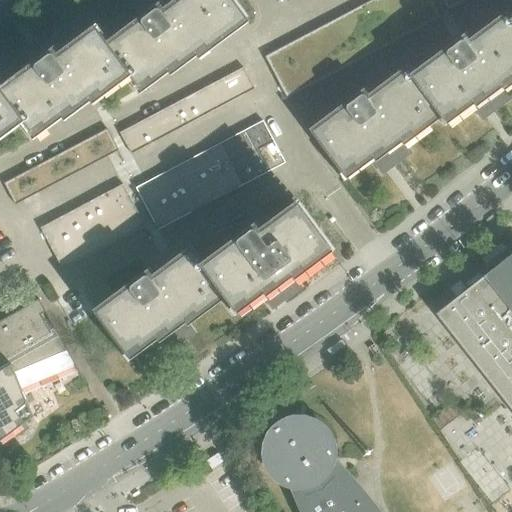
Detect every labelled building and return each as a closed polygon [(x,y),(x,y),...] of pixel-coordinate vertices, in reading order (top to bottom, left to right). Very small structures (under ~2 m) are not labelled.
[(206,49),(245,20),(230,0),(180,0),(165,12),(161,6),(148,16),(166,40),(155,48),(169,67),(176,62),(178,65),(204,46),(206,49)] [(388,19),(378,0),(373,0),(367,3),(378,25),(388,19)] [(399,14),(391,0),(378,0),(388,19),(399,14)] [(409,8),(404,0),(391,0),(399,14),(409,8)] [(419,3),(417,0),(404,0),(409,8),(419,3)] [(440,18),(431,0),(430,0),(424,0),(419,3),(430,24),(440,18)] [(458,6),(454,0),(441,0),(448,11),(458,6)] [(378,25),(367,3),(357,9),(368,30),(378,25)] [(430,24),(419,3),(409,8),(420,29),(430,24)] [(420,29),(409,8),(399,14),(410,35),(420,29)] [(368,30),(357,9),(347,14),(358,35),(368,30)] [(358,35),(347,14),(336,20),(348,41),(358,35)] [(410,35),(399,14),(388,19),(400,40),(410,35)] [(169,67),(155,48),(166,40),(148,16),(107,46),(127,74),(137,87),(148,79),(150,82),(169,67)] [(511,79),(511,24),(511,23),(506,16),(469,44),(485,66),(458,86),(470,102),(481,94),(483,97),(485,95),(483,92),(495,83),(498,86),(509,78),(511,80),(511,79)] [(400,40),(388,19),(378,25),(389,45),(400,40)] [(348,41),(336,20),(326,25),(337,46),(348,41)] [(337,46),(326,25),(316,31),(327,52),(337,46)] [(389,45),(378,25),(368,30),(379,51),(389,45)] [(127,74),(107,46),(95,30),(59,57),(89,98),(98,92),(100,94),(127,74)] [(379,51),(368,30),(358,35),(369,56),(379,51)] [(327,52),(316,31),(306,36),(317,57),(327,52)] [(369,56),(358,35),(348,41),(359,62),(369,56)] [(317,57),(306,36),(296,41),(307,62),(317,57)] [(458,86),(485,66),(469,44),(465,38),(412,78),(438,115),(441,119),(453,110),(455,113),(470,102),(458,86)] [(307,62),(296,41),(285,47),(296,68),(307,62)] [(359,62),(348,41),(337,46),(348,67),(359,62)] [(348,67),(337,46),(327,52),(338,72),(348,67)] [(296,68),(285,47),(275,52),(286,73),(296,68)] [(89,98),(59,57),(54,52),(0,92),(21,120),(30,133),(41,124),(44,127),(70,108),(72,111),(89,98)] [(286,73),(275,52),(265,58),(276,79),(286,73)] [(338,72),(327,52),(317,57),(328,78),(338,72)] [(328,78),(317,57),(307,62),(318,83),(328,78)] [(318,83),(307,62),(296,68),(307,89),(318,83)] [(255,90),(243,68),(233,74),(244,95),(255,90)] [(307,89),(296,68),(286,73),(297,94),(307,89)] [(438,115),(412,78),(406,71),(369,99),(385,120),(358,141),(370,157),(381,148),(383,151),(385,149),(383,146),(396,137),(398,140),(409,132),(411,135),(438,115)] [(297,94),(286,73),(276,79),(287,99),(297,94)] [(244,95),(233,74),(223,79),(234,101),(244,95)] [(234,101),(223,79),(213,85),(224,106),(234,101)] [(224,106),(213,85),(202,90),(214,111),(224,106)] [(214,111),(202,90),(192,96),(203,117),(214,111)] [(0,135),(21,120),(0,92),(0,91),(0,135)] [(358,141),(385,120),(369,99),(365,93),(311,133),(341,173),(353,165),(355,168),(370,157),(358,141)] [(203,117),(192,96),(182,101),(193,122),(203,117)] [(193,122),(182,101),(171,106),(183,128),(193,122)] [(183,128),(171,106),(161,112),(172,133),(183,128)] [(172,133),(161,112),(151,117),(162,139),(172,133)] [(162,139),(151,117),(141,123),(152,144),(162,139)] [(274,143),(263,122),(246,131),(257,152),(274,143)] [(152,144),(141,123),(130,128),(142,149),(152,144)] [(142,149),(130,128),(120,133),(131,155),(142,149)] [(119,151),(107,130),(97,135),(109,156),(119,151)] [(257,152),(246,131),(236,136),(247,157),(257,152)] [(109,156),(97,135),(87,140),(98,162),(109,156)] [(247,157),(236,136),(226,141),(237,162),(247,157)] [(98,162),(87,140),(77,146),(88,167),(98,162)] [(237,162),(226,141),(217,146),(228,167),(237,162)] [(274,143),(257,152),(247,157),(258,178),(285,164),(274,143)] [(88,167),(77,146),(67,151),(78,173),(88,167)] [(228,167),(217,146),(206,151),(217,173),(228,167)] [(78,173),(67,151),(56,157),(68,178),(78,173)] [(217,173),(206,151),(196,157),(207,178),(217,173)] [(68,178),(56,157),(46,162),(57,183),(68,178)] [(207,178),(196,157),(186,162),(197,183),(207,178)] [(258,178),(247,157),(237,162),(248,183),(258,178)] [(57,183),(46,162),(36,167),(47,189),(57,183)] [(197,183),(186,162),(176,167),(187,188),(197,183)] [(248,183),(237,162),(228,167),(239,188),(248,183)] [(47,189),(36,167),(25,173),(37,194),(47,189)] [(187,188),(176,167),(166,173),(177,194),(187,188)] [(239,188),(228,167),(217,173),(228,194),(239,188)] [(37,194),(25,173),(15,179),(26,200),(37,194)] [(177,194),(166,173),(156,178),(167,199),(177,194)] [(228,194),(217,173),(207,178),(218,199),(228,194)] [(167,199),(156,178),(147,183),(158,204),(167,199)] [(218,199),(207,178),(197,183),(208,204),(218,199)] [(26,200),(15,179),(4,184),(15,206),(26,200)] [(158,204),(147,183),(136,189),(147,210),(158,204)] [(208,204),(197,183),(187,188),(198,209),(208,204)] [(134,206),(123,185),(113,190),(124,211),(134,206)] [(198,209),(187,188),(177,194),(188,215),(198,209)] [(124,211),(113,190),(102,196),(113,217),(124,211)] [(188,215),(177,194),(167,199),(178,220),(188,215)] [(113,217),(102,196),(92,201),(103,222),(113,217)] [(178,220),(167,199),(158,204),(169,225),(178,220)] [(103,222),(92,201),(82,207),(93,228),(103,222)] [(169,225),(158,204),(147,210),(158,231),(169,225)] [(145,227),(134,206),(124,211),(135,232),(145,227)] [(329,249),(297,206),(259,233),(290,274),(299,267),(301,270),(329,249)] [(93,228),(82,207),(71,212),(83,233),(93,228)] [(135,232),(124,211),(113,217),(125,238),(135,232)] [(83,233),(71,212),(61,218),(72,239),(83,233)] [(125,238),(113,217),(103,222),(114,243),(125,238)] [(72,239),(61,218),(51,223),(62,244),(72,239)] [(114,243),(103,222),(93,228),(104,249),(114,243)] [(62,244),(51,223),(41,229),(52,250),(62,244)] [(104,249),(93,228),(83,233),(94,254),(104,249)] [(290,274),(259,233),(255,228),(240,239),(258,263),(249,270),(263,289),(271,283),(273,286),(290,274)] [(94,254),(83,233),(72,239),(83,260),(94,254)] [(83,260),(72,239),(62,244),(73,265),(83,260)] [(263,289),(249,270),(258,263),(240,239),(202,267),(222,295),(232,308),(243,300),(245,303),(263,289)] [(73,265),(62,244),(52,250),(63,271),(73,265)] [(222,295),(202,267),(190,251),(153,279),(149,273),(133,285),(152,310),(142,317),(156,336),(165,329),(167,332),(193,313),(195,315),(222,295)] [(511,254),(436,315),(511,411),(511,254)] [(156,336),(142,317),(152,310),(133,285),(95,313),(125,354),(137,345),(139,348),(156,336)] [(33,418),(15,373),(68,351),(39,300),(35,301),(0,321),(0,442),(25,424),(26,423),(31,419),(33,418)] [(266,442),(265,449),(264,457),(266,464),(269,470),(273,476),(279,481),(285,484),(292,486),(303,509),(311,504),(314,511),(363,511),(358,505),(362,503),(350,488),(346,491),(340,484),(348,479),(344,475),(331,462),(332,459),(333,454),(332,449),(332,447),(332,446),(330,440),(327,434),(322,428),(321,428),(321,427),(315,423),(308,420),(301,419),(298,419),(294,419),(293,420),(287,421),(280,425),(276,428),(274,429),(270,435),(268,438),(266,442)] [(211,470),(224,462),(218,454),(206,462),(211,470)]
